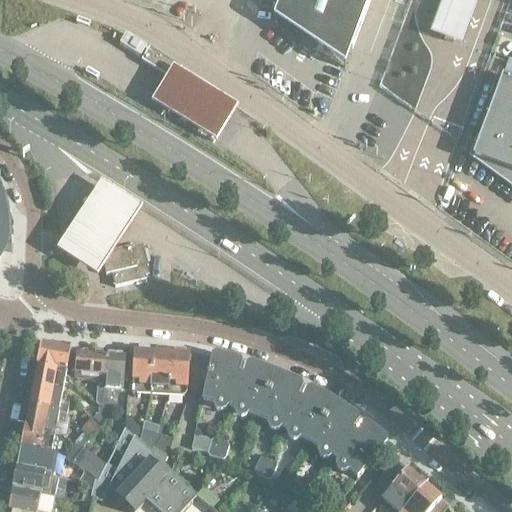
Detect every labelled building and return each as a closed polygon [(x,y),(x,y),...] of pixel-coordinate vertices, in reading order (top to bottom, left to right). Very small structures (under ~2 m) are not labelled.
[(281,0),(273,21),(346,70),(371,0),(281,0)] [(126,36),(119,46),(140,59),(146,49),(126,36)] [(152,49),(144,62),(174,81),(183,68),(152,49)] [(511,62),(509,61),(503,79),(473,160),(511,185),(511,62)] [(172,70),(151,105),(215,145),(237,110),(172,70)] [(143,209),(100,182),(55,252),(98,280),(143,209)] [(107,256),(103,262),(106,278),(109,288),(115,287),(115,289),(147,282),(144,270),(149,269),(145,253),(134,255),(132,250),(107,256)] [(50,348),(41,347),(37,369),(67,374),(71,351),(50,347),(50,348)] [(154,352),(135,351),(133,397),(151,398),(154,352)] [(154,352),(151,398),(169,398),(171,353),(154,352)] [(107,356),(77,353),(75,381),(98,383),(96,405),(101,409),(101,408),(103,409),(107,356)] [(171,353),(169,398),(187,399),(190,354),(171,353)] [(126,357),(107,356),(103,409),(105,411),(111,416),(112,417),(114,392),(123,393),(126,357)] [(215,357),(212,359),(202,403),(213,406),(213,410),(216,414),(221,416),(226,414),(228,411),(234,412),(234,416),(236,420),(241,422),(246,420),(248,417),(267,424),(267,429),(270,433),(274,435),(278,434),(281,431),(288,434),(287,437),(289,442),(292,444),(298,444),(301,441),(319,452),(318,456),(320,461),(323,463),(328,463),(331,461),(336,465),(335,468),(336,473),(341,476),(346,476),(349,474),(357,481),(387,446),(386,441),(358,420),(317,394),(288,379),(254,367),(215,357)] [(67,374),(37,369),(33,389),(63,395),(67,374)] [(63,395),(33,389),(29,410),(67,417),(69,407),(60,406),(63,395)] [(67,417),(29,410),(24,430),(54,436),(57,425),(65,427),(67,417)] [(111,416),(105,411),(94,423),(100,430),(111,416)] [(125,431),(126,432),(141,446),(144,433),(142,432),(129,421),(126,418),(125,431)] [(100,430),(94,423),(93,424),(90,422),(81,434),(85,437),(91,442),(100,431),(100,430)] [(54,436),(24,430),(21,450),(50,456),(54,436)] [(93,494),(92,499),(102,504),(108,491),(129,511),(138,511),(149,501),(159,511),(183,511),(196,498),(126,432),(107,469),(99,486),(95,483),(95,485),(93,494)] [(141,446),(154,458),(159,438),(157,436),(144,433),(141,446)] [(85,437),(75,448),(80,453),(82,450),(84,451),(91,442),(85,437)] [(161,439),(159,438),(154,458),(164,467),(172,443),(161,439)] [(211,443),(208,455),(209,459),(222,463),(225,461),(229,448),(227,445),(215,441),(211,443)] [(64,461),(68,465),(80,453),(75,448),(64,461)] [(50,456),(21,450),(16,472),(43,477),(58,482),(59,481),(57,481),(59,468),(54,467),(56,459),(50,456)] [(80,453),(68,465),(70,467),(72,465),(73,466),(72,468),(83,476),(84,476),(84,477),(95,485),(95,483),(99,486),(107,469),(84,451),(82,450),(80,453)] [(271,481),(277,469),(276,465),(264,459),(260,461),(254,472),(255,476),(267,482),(271,481)] [(412,471),(380,508),(384,511),(405,511),(425,489),(428,485),(412,471)] [(43,477),(16,472),(12,493),(39,499),(54,501),(58,482),(43,477)] [(84,477),(78,488),(84,491),(93,494),(95,485),(84,477)] [(309,508),(313,508),(321,497),(320,493),(309,486),(306,486),(298,497),(298,501),(309,508)] [(442,503),(425,489),(405,511),(447,511),(449,511),(441,504),(442,503)] [(84,491),(81,504),(90,505),(92,499),(93,494),(84,491)] [(39,499),(12,493),(8,511),(51,511),(54,501),(39,499)]
